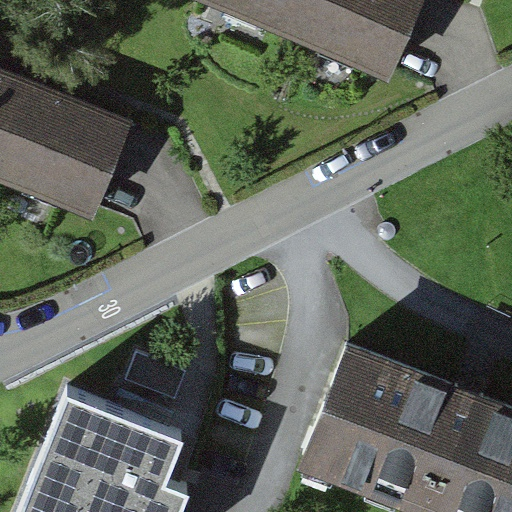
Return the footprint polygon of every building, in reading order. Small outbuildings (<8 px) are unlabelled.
[(189,0),(189,2),(387,87),(424,0),(189,0)] [(0,189),(91,225),(131,125),(0,73),(0,189)] [(511,511),(511,409),(346,347),(303,459),(444,511),(511,511)] [(125,379),(176,399),(187,371),(136,351),(125,379)] [(176,511),(187,486),(165,478),(183,432),(65,386),(14,511),(176,511)]
